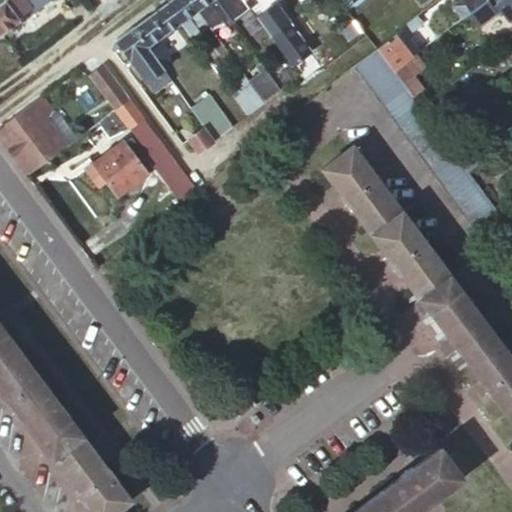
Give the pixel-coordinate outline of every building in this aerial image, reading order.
[(53,1),(51,0),(10,0),(0,8),(0,40),(23,23),(21,19),(33,10),(36,14),(53,1)] [(202,18),(189,0),(172,0),(167,4),(181,24),(186,30),(202,18)] [(223,13),(212,0),(189,0),(202,18),(206,23),(207,25),(219,17),(223,23),(228,20),(223,13)] [(240,0),(212,0),(223,13),(240,0)] [(250,0),(245,4),(304,84),(322,71),(268,0),(250,0)] [(473,11),(479,6),(473,0),(460,0),(457,3),(461,9),(467,4),(473,11)] [(511,0),(487,0),(479,6),(473,11),(469,14),(479,27),(499,11),(505,18),(511,21),(511,0)] [(460,21),(469,14),(473,11),(467,4),(461,9),(457,3),(450,8),(460,21)] [(181,24),(167,4),(133,29),(148,49),(181,24)] [(416,17),(401,28),(407,36),(422,25),(416,17)] [(206,23),(202,18),(186,30),(190,36),(206,23)] [(360,32),(352,21),(340,29),(349,41),(360,32)] [(373,49),(374,50),(391,73),(415,55),(419,52),(407,36),(401,28),(373,49)] [(148,49),(133,29),(116,42),(108,55),(110,57),(120,50),(155,94),(172,82),(165,71),(148,49)] [(471,227),(494,210),(493,209),(466,173),(454,157),(410,99),(391,73),(374,50),(351,67),(471,227)] [(415,55),(391,73),(410,99),(423,89),(413,77),(424,68),(415,55)] [(263,105),(281,92),(261,66),(256,69),(260,75),(248,84),(263,105)] [(126,102),(101,70),(87,80),(112,112),(126,102)] [(247,118),(263,105),(248,84),(244,78),(233,86),(238,93),(232,97),(247,118)] [(214,143),(232,130),(208,97),(191,110),(205,130),(214,143)] [(0,125),(0,141),(25,177),(63,148),(30,104),(0,125)] [(126,140),(145,126),(137,116),(119,130),(126,140)] [(205,130),(187,144),(197,156),(214,143),(205,130)] [(128,141),(121,147),(140,171),(144,167),(135,156),(138,154),(128,141)] [(140,171),(121,147),(119,143),(87,167),(113,202),(145,178),(140,171)] [(370,236),(401,213),(351,147),(320,171),(370,236)] [(466,173),(493,209),(506,198),(479,163),(466,173)] [(447,274),(401,213),(370,236),(416,297),(447,274)] [(454,283),(447,274),(416,297),(423,307),(450,342),(464,361),(495,338),(480,319),(454,283)] [(0,389),(4,395),(34,373),(0,327),(0,389)] [(511,360),(495,338),(464,361),(511,423),(511,360)] [(51,458),(81,436),(34,373),(4,395),(51,458)] [(255,407),(242,390),(221,406),(234,423),(255,407)] [(112,511),(129,500),(81,436),(51,458),(90,511),(112,511)] [(439,449),(373,497),(383,511),(416,511),(461,479),(439,449)] [(383,511),(373,497),(353,511),(383,511)]
